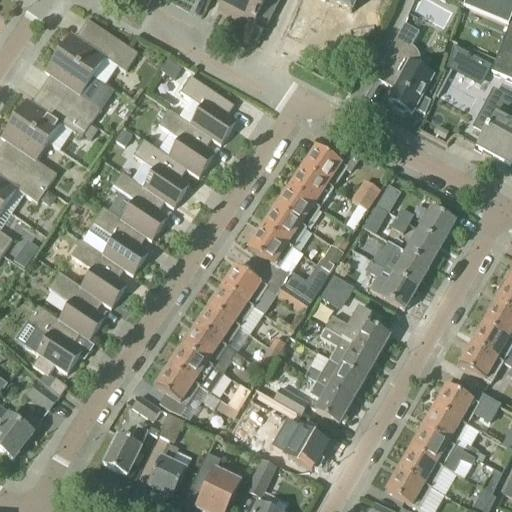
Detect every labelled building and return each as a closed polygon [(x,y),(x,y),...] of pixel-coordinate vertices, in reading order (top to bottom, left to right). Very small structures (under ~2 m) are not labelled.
[(256,21),(267,28),(281,0),(226,0),(220,12),(221,13),(223,9),(235,16),(233,19),(252,29),(256,21)] [(358,0),(301,0),(297,10),(298,10),(310,16),(318,20),(326,3),(351,15),(358,0)] [(511,0),(467,0),(464,9),(499,23),(486,58),(493,66),(509,21),(511,14),(511,0)] [(492,74),(511,82),(511,14),(509,21),(493,66),(494,66),(492,74)] [(105,88),(117,70),(126,75),(138,57),(88,23),(87,25),(88,26),(77,42),(71,38),(57,57),(92,81),(92,80),(105,88)] [(419,35),(404,27),(374,81),(387,88),(388,87),(395,91),(388,102),(393,105),(393,110),(403,115),(407,113),(412,116),(415,111),(425,118),(432,105),(422,99),(433,79),(418,71),(419,68),(420,66),(420,64),(420,61),(420,59),(419,57),(418,55),(417,53),(415,51),(413,50),(411,49),(419,35)] [(476,93),(488,71),(453,51),(443,74),(442,76),(444,77),(445,75),(476,93)] [(40,94),(91,128),(101,112),(113,95),(92,81),(57,57),(45,75),(52,80),(43,93),(41,92),(40,94)] [(160,74),(175,83),(182,72),(168,63),(160,74)] [(234,109),(193,82),(191,80),(180,96),(202,110),(190,127),(190,128),(211,142),(211,143),(221,149),(233,130),(224,124),(234,109)] [(82,141),(84,138),(91,128),(40,94),(42,94),(33,108),(26,104),(13,123),(50,148),(51,147),(63,129),(82,141)] [(471,129),(485,136),(477,150),(510,168),(511,164),(511,123),(482,108),(471,129)] [(179,142),(168,160),(168,161),(186,173),(199,182),(212,163),(202,156),(211,143),(211,142),(190,128),(190,127),(169,113),(167,116),(162,112),(155,122),(160,126),(158,129),(179,142)] [(0,160),(47,192),(57,178),(39,165),(50,148),(13,123),(1,141),(7,145),(0,155),(0,160)] [(91,128),(84,138),(92,143),(98,132),(91,128)] [(114,143),(124,149),(131,137),(121,131),(114,143)] [(133,158),(144,165),(132,184),(142,191),(142,192),(164,206),(173,213),(186,193),(177,187),(186,173),(168,161),(168,160),(143,143),(133,158)] [(302,173),(333,193),(346,173),(350,176),(359,163),(361,163),(361,162),(335,148),(327,159),(317,152),(310,162),(307,161),(302,169),(304,170),(302,173)] [(0,209),(12,217),(25,198),(38,206),(47,192),(0,160),(0,209)] [(296,182),(289,192),(319,213),(333,193),(302,173),(301,174),(299,173),(294,181),(296,182)] [(133,206),(122,224),(145,241),(152,245),(164,226),(155,220),(164,206),(142,192),(142,191),(132,184),(121,177),(112,191),(133,206)] [(358,209),(366,214),(367,214),(380,194),(366,185),(352,204),(358,209)] [(365,232),(377,237),(395,193),(383,188),(365,232)] [(276,212),(306,232),(319,213),(289,192),(283,202),(281,200),(276,208),(278,210),(276,212)] [(0,257),(3,259),(13,244),(0,234),(12,217),(0,209),(0,257)] [(92,227),(94,228),(83,245),(103,258),(103,260),(124,274),(133,280),(146,261),(136,254),(145,241),(122,224),(102,211),(92,227)] [(396,221),(409,229),(414,219),(402,211),(396,221)] [(269,222),(262,232),(292,252),(306,232),(276,212),(275,214),(273,213),(267,220),(269,222)] [(418,234),(442,248),(449,237),(451,237),(454,232),(453,230),(455,226),(431,212),(419,234),(418,234)] [(396,221),(391,230),(403,238),(409,229),(396,221)] [(279,273),(280,271),(287,275),(293,266),(295,267),(301,258),(292,252),(262,232),(256,241),(254,240),(249,247),(251,249),(249,252),(279,273)] [(442,248),(418,234),(413,243),(406,256),(430,270),(442,248)] [(343,256),(349,246),(339,239),(333,249),(343,256)] [(115,287),(124,274),(103,260),(103,258),(83,245),(81,243),(71,258),(93,274),(81,292),(102,307),(111,313),(124,294),(115,287)] [(395,249),(389,260),(383,271),(418,291),(430,270),(406,256),(395,249)] [(321,263),(317,269),(329,277),(333,270),(324,264),(321,263)] [(383,271),(371,264),(365,274),(377,280),(370,293),(381,299),(380,300),(405,314),(407,310),(409,309),(412,304),(411,302),(418,291),(383,271)] [(290,278),(284,288),(311,305),(329,277),(317,269),(306,285),(292,276),(290,278)] [(223,291),(252,311),(265,290),(237,270),(235,273),(233,272),(227,279),(229,281),(223,291)] [(72,307),(60,324),(80,339),(89,345),(102,326),(93,320),(102,307),(81,292),(59,276),(49,291),(72,307)] [(340,297),(347,301),(353,291),(333,279),(327,290),(334,294),(340,297)] [(501,297),(495,306),(511,316),(511,289),(504,285),(499,294),(501,297)] [(284,288),(277,299),(303,317),(311,305),(284,288)] [(321,301),(328,305),(334,294),(327,290),(321,301)] [(211,309),(209,311),(238,331),(252,311),(223,291),(217,300),(214,300),(210,307),(211,309)] [(481,326),(511,344),(511,316),(495,306),(490,316),(486,316),(481,326)] [(71,353),(80,339),(60,324),(36,309),(26,324),(49,340),(36,358),(39,360),(33,369),(48,380),(55,370),(67,378),(80,359),(71,353)] [(249,338),(238,331),(209,311),(208,313),(206,312),(201,319),(202,321),(196,331),(226,351),(231,342),(242,349),(249,338)] [(333,320),(325,332),(325,333),(377,363),(390,340),(368,327),(372,319),(358,311),(348,329),(333,320)] [(511,371),(511,372),(511,360),(507,358),(511,349),(511,344),(481,326),(475,335),(476,339),(471,348),(503,367),(503,366),(511,371)] [(184,348),(183,351),(223,378),(224,378),(223,377),(231,364),(240,370),(245,362),(236,357),(226,351),(196,331),(190,340),(187,339),(183,346),(184,348)] [(364,385),(377,363),(325,333),(321,341),(337,350),(329,364),(364,385)] [(269,351),(279,357),(285,347),(276,341),(269,351)] [(490,388),(503,367),(471,348),(466,356),(462,357),(459,363),(460,367),(459,369),(490,388)] [(207,396),(210,398),(223,378),(183,351),(181,353),(179,352),(174,359),(176,361),(169,371),(198,390),(207,396)] [(279,357),(269,351),(260,365),(270,371),(279,357)] [(310,369),(304,379),(351,407),(364,385),(329,364),(322,376),(310,369)] [(169,415),(179,419),(198,390),(169,371),(163,380),(160,379),(156,386),(157,388),(156,391),(166,397),(159,408),(169,415)] [(351,407),(304,379),(299,387),(312,395),(310,399),(320,404),(315,413),(339,428),(351,407)] [(49,391),(60,400),(67,390),(56,381),(49,390),(49,391)] [(29,399),(49,414),(60,400),(49,391),(49,390),(40,384),(29,399)] [(227,410),(238,417),(251,396),(250,395),(241,389),(228,409),(227,410)] [(286,412),(300,420),(308,406),(280,390),(273,403),(265,398),(265,399),(256,394),(255,394),(286,412)] [(466,429),(472,419),(490,428),(501,409),(484,399),(478,408),(447,390),(434,412),(465,430),(466,429)] [(286,412),(255,394),(250,404),(258,409),(257,410),(268,416),(262,426),(274,432),(280,422),(288,426),(267,461),(280,469),(285,459),(312,475),(327,449),(300,433),(294,430),(300,420),(286,412)] [(216,412),(233,423),(238,417),(227,410),(228,409),(210,398),(207,396),(201,405),(215,413),(216,412)] [(153,425),(160,414),(139,400),(132,411),(153,425)] [(0,453),(12,463),(40,426),(30,418),(22,429),(0,412),(0,453)] [(454,450),(463,455),(467,448),(470,449),(477,437),(465,430),(434,412),(422,433),(454,451),(454,450)] [(159,435),(158,438),(174,446),(184,426),(168,418),(159,435)] [(140,426),(131,444),(119,438),(104,468),(126,480),(142,450),(141,449),(147,436),(156,440),(157,438),(158,438),(159,435),(140,426)] [(442,471),(453,477),(460,464),(470,469),(474,462),(463,456),(463,455),(454,450),(454,451),(422,433),(410,453),(442,471)] [(178,453),(176,452),(166,447),(158,460),(152,473),(155,475),(147,490),(160,495),(159,496),(168,500),(172,502),(185,472),(172,466),(178,453)] [(463,455),(463,456),(474,462),(474,461),(478,455),(478,454),(470,449),(467,448),(463,455)] [(398,475),(430,493),(442,471),(410,453),(398,475)] [(203,499),(196,511),(227,511),(240,486),(216,474),(221,464),(208,457),(190,493),(203,499)] [(260,501),(270,481),(276,470),(262,463),(256,474),(247,495),(260,501)] [(493,473),(482,495),(494,501),(494,500),(492,499),(503,478),(493,473)] [(418,511),(430,493),(398,475),(387,495),(404,505),(414,511),(415,511),(418,511)] [(511,486),(509,485),(503,497),(511,501),(511,486)] [(489,511),(495,501),(494,500),(494,501),(482,495),(472,511),(489,511)]
